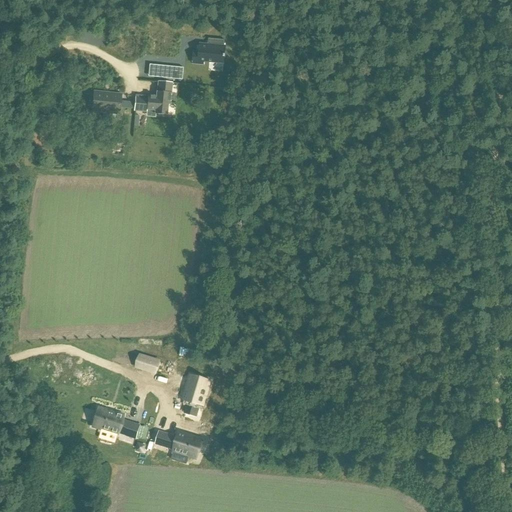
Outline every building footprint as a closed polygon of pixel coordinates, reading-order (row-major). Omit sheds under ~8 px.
[(200,44),(199,62),(223,64),(224,58),(225,58),(225,55),(224,55),(225,47),(224,47),(224,41),(210,39),(209,45),(200,44)] [(183,68),(159,66),(158,78),(182,80),(183,68)] [(143,99),(141,112),(146,113),(147,111),(155,112),(155,116),(166,117),(167,104),(169,105),(171,84),(158,83),(157,98),(147,97),(147,100),(143,99)] [(92,112),(101,113),(103,93),(93,92),(92,112)] [(111,94),(103,93),(101,113),(110,114),(111,94)] [(120,94),(111,94),(110,114),(119,114),(119,107),(120,101),(120,94)] [(159,362),(139,356),(136,367),(156,373),(159,362)] [(190,375),(182,401),(187,403),(184,415),(196,419),(200,406),(202,407),(210,382),(190,375)] [(97,406),(91,428),(118,437),(119,434),(136,440),(141,425),(123,419),(125,414),(97,406)] [(161,431),(156,446),(175,451),(174,452),(176,452),(177,453),(199,459),(206,438),(206,437),(181,430),(179,437),(161,431)]
